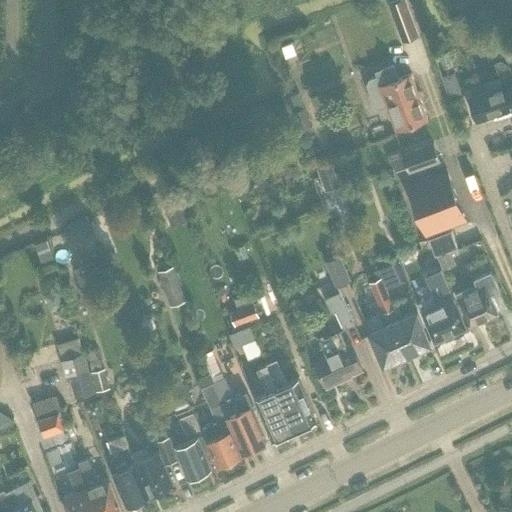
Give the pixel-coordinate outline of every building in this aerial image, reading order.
[(420,34),(407,0),(392,0),(389,1),(403,40),(420,34)] [(411,72),(398,77),(393,64),(380,68),(382,73),(369,78),(367,83),(375,104),(380,106),(387,103),(396,128),(427,116),(411,72)] [(458,81),(447,85),(450,95),(461,91),(458,81)] [(508,104),(511,102),(511,84),(469,98),(476,119),(494,113),(496,119),(511,114),(508,104)] [(286,97),(300,131),(312,125),(299,92),(286,97)] [(270,149),(266,137),(253,142),(258,154),(270,149)] [(410,170),(440,159),(433,142),(403,153),(410,170)] [(317,168),(325,191),(340,185),(331,162),(317,168)] [(466,219),(446,168),(408,182),(427,234),(466,219)] [(361,184),(349,188),(354,200),(365,196),(361,184)] [(165,208),(171,227),(187,221),(180,202),(165,208)] [(67,225),(82,262),(97,256),(94,249),(99,247),(87,217),(67,225)] [(114,250),(104,254),(110,272),(120,268),(114,250)] [(337,284),(350,279),(339,255),(327,260),(337,284)] [(93,263),(74,270),(80,286),(99,279),(93,263)] [(172,304),(186,299),(175,264),(161,268),(172,304)] [(490,293),(499,289),(491,271),(474,279),(476,283),(456,292),(470,324),(498,312),(490,293)] [(396,360),(398,357),(407,353),(394,320),(389,309),(390,309),(388,305),(393,303),(381,276),(370,281),(383,312),(379,313),(384,325),(370,331),(384,363),(388,361),(391,362),(396,360)] [(331,313),(336,311),(344,328),(355,323),(345,302),(340,291),(325,298),(331,313)] [(421,308),(435,340),(467,326),(453,294),(438,301),(435,294),(419,302),(421,308)] [(235,323),(258,315),(254,303),(230,311),(235,323)] [(394,320),(407,353),(417,348),(420,349),(425,347),(427,344),(431,342),(417,310),(402,316),(398,305),(394,307),(393,303),(388,305),(390,309),(389,309),(394,320)] [(250,325),(237,330),(242,344),(256,339),(250,325)] [(340,377),(362,367),(351,343),(347,345),(340,330),(320,339),(327,354),(314,360),(326,386),(341,379),(340,377)] [(62,359),(75,398),(96,391),(83,352),(62,359)] [(266,363),(295,428),(317,419),(298,376),(287,382),(277,359),(266,363)] [(254,396),(273,438),(295,428),(266,363),(257,367),(268,390),(254,396)] [(91,372),(96,391),(110,388),(105,368),(91,372)] [(179,374),(165,378),(175,410),(190,405),(188,399),(186,400),(184,396),(187,395),(179,374)] [(266,442),(250,405),(239,410),(225,377),(213,382),(222,402),(228,415),(228,416),(244,451),(266,442)] [(203,387),(211,406),(217,420),(202,426),(207,438),(218,463),(241,453),(230,429),(231,428),(226,416),(228,416),(228,415),(222,402),(218,392),(213,382),(203,387)] [(194,411),(180,417),(189,438),(175,444),(188,477),(211,467),(203,448),(208,446),(194,411)] [(57,413),(38,419),(44,436),(62,430),(57,413)] [(107,440),(112,452),(129,446),(124,434),(107,440)] [(178,460),(169,436),(157,441),(166,464),(178,460)] [(136,463),(150,494),(173,483),(159,450),(149,454),(147,448),(132,454),(135,461),(136,463)] [(81,466),(99,511),(120,511),(122,511),(109,477),(99,481),(89,457),(80,461),(81,466)] [(150,494),(136,463),(112,473),(126,505),(150,494)] [(68,471),(75,491),(63,496),(68,511),(99,511),(81,466),(68,471)] [(5,491),(15,511),(40,511),(33,497),(37,495),(29,480),(15,487),(5,491)] [(0,488),(0,511),(15,511),(5,491),(4,487),(0,488)]
